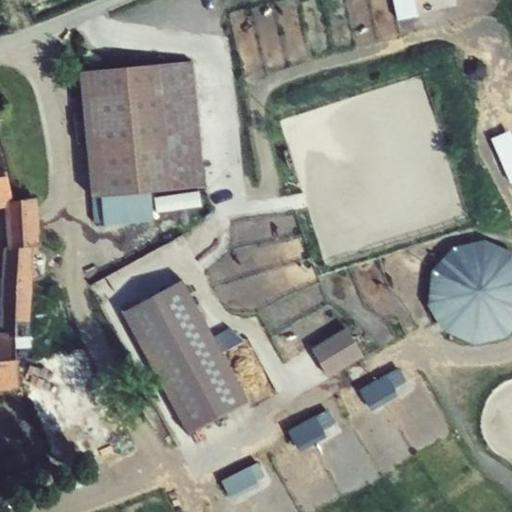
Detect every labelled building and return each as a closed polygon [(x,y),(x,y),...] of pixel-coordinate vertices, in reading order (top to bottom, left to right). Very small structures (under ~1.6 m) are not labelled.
[(398,0),(401,17),(422,15),(420,0),(398,0)] [(81,76),(92,202),(93,202),(153,196),(206,190),(194,63),(81,76)] [(511,186),(511,137),(510,133),(491,142),(511,187),(511,186)] [(0,394),(20,392),(17,345),(30,338),(35,264),(39,264),(41,248),(39,199),(13,204),(1,148),(0,148),(0,394)] [(153,196),(93,202),(95,225),(104,225),(105,228),(156,224),(153,196)] [(452,251),(431,275),(429,307),(446,336),(477,346),(505,342),(511,334),(511,253),(486,243),(452,251)] [(184,282),(124,317),(189,439),(250,405),(223,356),(215,339),(184,282)] [(231,330),(215,339),(223,356),(247,343),(231,330)] [(363,360),(347,331),(310,351),(327,380),(363,360)] [(17,345),(17,351),(32,350),(31,338),(30,338),(17,345)] [(407,384),(399,370),(360,393),(369,410),(370,409),(395,395),(396,394),(395,392),(407,384)] [(395,395),(370,409),(372,414),(398,399),(395,395)] [(328,412),(287,434),(297,452),(298,451),(324,436),(325,436),(324,433),(337,427),(328,412)] [(324,436),(298,451),(300,455),(326,440),(324,436)] [(258,464),(221,484),(229,500),(230,500),(257,485),(257,483),(265,479),(258,464)] [(257,485),(230,500),(232,503),(259,489),(257,485)]
